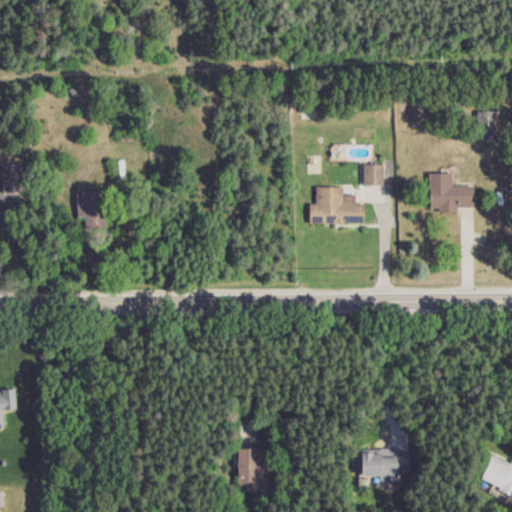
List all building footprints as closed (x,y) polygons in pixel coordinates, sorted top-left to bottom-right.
[(477,111),(477,139),(484,139),(484,132),(492,131),(491,111),(477,111)] [(126,175),(125,159),(118,159),(119,175),(126,175)] [(2,192),(21,191),(20,162),(0,163),(2,192)] [(382,185),(382,164),(362,164),(362,185),(382,185)] [(456,212),(456,207),(472,207),(472,186),(450,185),(450,173),(428,172),(428,208),(438,208),(438,212),(456,212)] [(342,187),(315,186),(315,203),(308,203),(308,223),(362,224),(363,203),(354,203),(354,195),(342,195),(342,187)] [(76,217),(85,216),(85,227),(102,226),(101,190),(75,191),(76,217)] [(0,389),(0,425),(3,425),(2,410),(14,409),(13,389),(0,389)] [(259,448),(237,448),(238,485),(260,485),(259,448)] [(379,476),(380,481),(390,480),(390,474),(402,473),(401,448),(357,449),(358,476),(379,476)] [(478,480),(511,494),(511,458),(510,464),(489,454),(478,480)]
